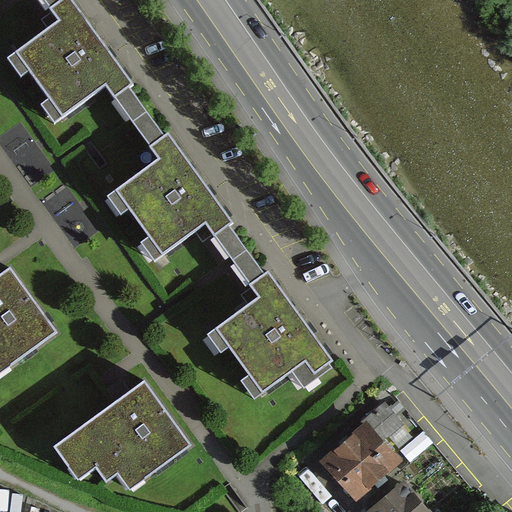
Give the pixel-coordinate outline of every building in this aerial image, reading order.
[(154,115),(69,0),(42,0),(61,25),(53,31),(11,61),(27,83),(35,77),(53,102),(47,107),(60,126),(110,89),(138,127),(154,115)] [(256,255),(154,115),(138,127),(165,164),(114,200),(130,222),(138,216),(156,241),(150,246),(164,265),(205,235),(214,228),(241,266),(256,255)] [(341,371),(256,255),(241,266),(266,300),(257,306),(215,336),(228,355),(236,349),(255,376),(249,381),(262,399),(299,372),(313,391),(341,371)] [(11,273),(0,281),(0,373),(55,334),(11,273)] [(129,397),(59,447),(81,477),(98,464),(109,479),(120,472),(131,488),(189,446),(145,385),(129,397)] [(403,463),(367,424),(343,446),(323,465),(359,504),(403,463)] [(430,511),(406,482),(369,511),(430,511)]
